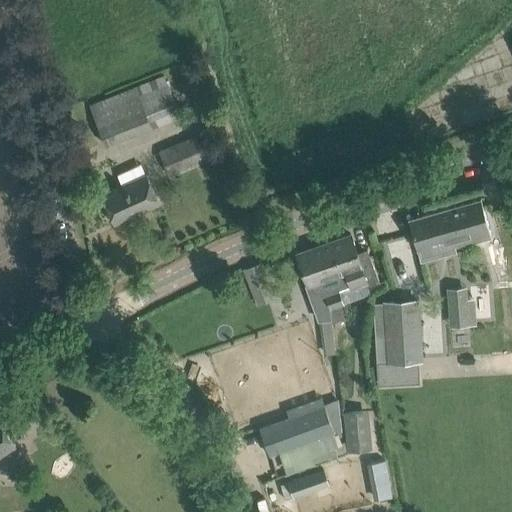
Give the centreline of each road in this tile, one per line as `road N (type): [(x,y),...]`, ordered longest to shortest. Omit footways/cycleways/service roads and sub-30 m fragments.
road 1 (tertiary): [(94,321),(241,247),(370,195),(511,159)]
road 2 (unclassified): [(94,321),(72,269),(9,0)]
road 3 (unclassified): [(250,511),(209,437),(94,321)]
